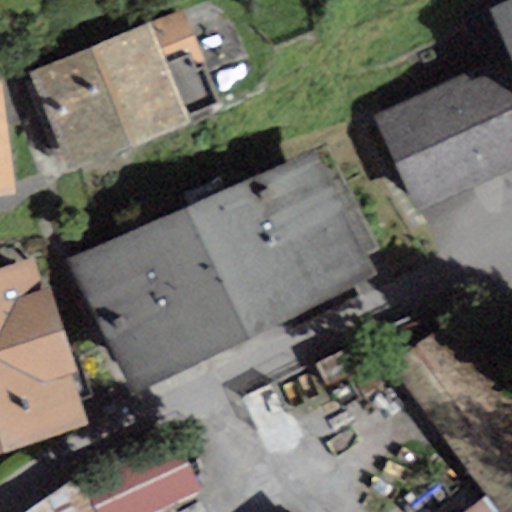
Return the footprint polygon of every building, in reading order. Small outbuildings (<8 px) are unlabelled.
[(511,57),(382,117),(419,199),(511,155),(511,4),(498,11),(511,41),(511,57)] [(29,114),(47,157),(206,91),(176,19),(28,82),(39,109),(29,114)] [(74,269),(101,326),(113,320),(136,367),(287,292),(296,309),(354,280),(346,263),(378,247),(327,145),(294,158),(300,169),(74,269)] [(0,435),(28,426),(26,420),(65,407),(47,350),(63,345),(47,297),(31,302),(21,271),(0,277),(0,435)] [(511,511),(511,401),(454,324),(418,350),(511,476),(511,491),(488,510),(489,511),(511,511)] [(143,511),(196,487),(173,439),(92,478),(108,511),(143,511)] [(91,511),(76,478),(28,511),(91,511)]
